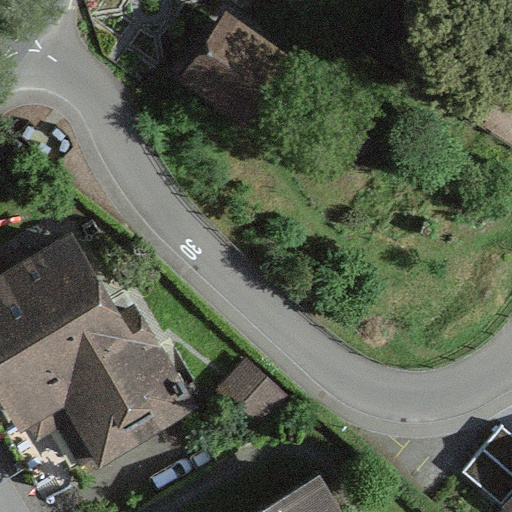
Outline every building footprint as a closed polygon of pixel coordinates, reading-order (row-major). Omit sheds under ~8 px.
[(220,104),(253,57),(226,38),(193,85),(220,104)] [(207,399),(102,231),(0,294),(0,341),(60,437),(79,425),(103,463),(207,399)] [(252,362),(222,390),(253,423),(283,395),(252,362)] [(511,431),(478,474),(511,500),(511,431)] [(380,511),(352,466),(277,511),(380,511)]
